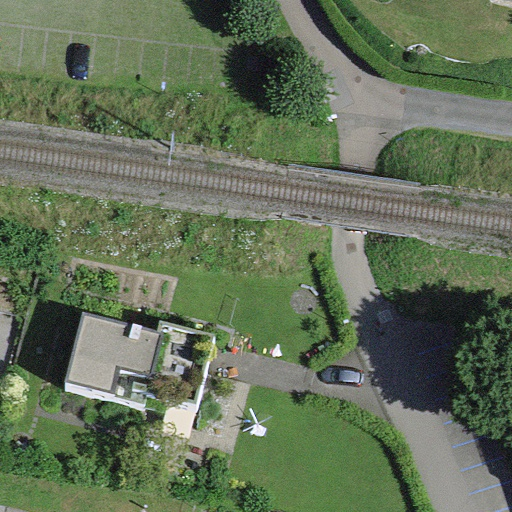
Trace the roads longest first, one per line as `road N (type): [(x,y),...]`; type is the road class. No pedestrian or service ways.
road 1 (residential): [(445,511),(350,256),(362,124)]
road 2 (residential): [(511,127),(427,113),(362,124)]
road 3 (residential): [(362,124),(287,0)]
